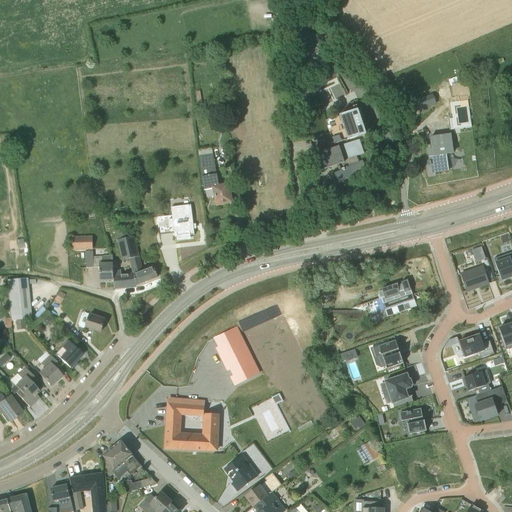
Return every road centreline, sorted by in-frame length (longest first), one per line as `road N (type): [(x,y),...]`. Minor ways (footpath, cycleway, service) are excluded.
road 1 (secondary): [(142,343),(187,298),(241,267),(408,230)]
road 2 (unclassified): [(408,230),(393,144),(308,0)]
road 3 (residential): [(142,343),(124,338),(58,412),(0,451)]
road 4 (residential): [(211,511),(111,413)]
road 5 (residential): [(0,487),(61,459),(111,413)]
road 6 (residential): [(453,314),(431,354),(456,430)]
road 7 (secondary): [(0,470),(44,446),(97,399)]
road 8 (track): [(124,338),(109,295),(37,276)]
